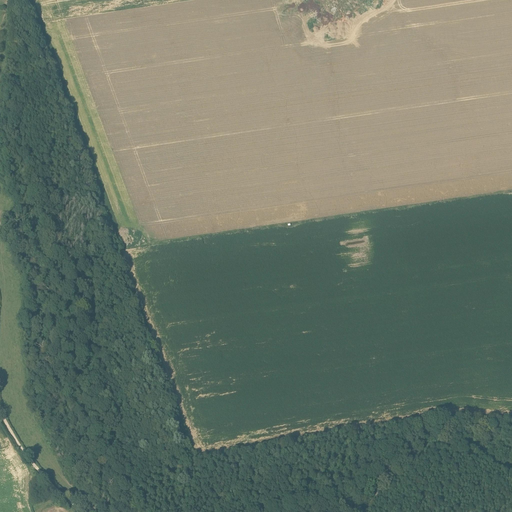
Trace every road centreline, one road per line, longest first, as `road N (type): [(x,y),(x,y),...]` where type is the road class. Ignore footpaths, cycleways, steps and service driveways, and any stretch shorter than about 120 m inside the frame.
road 1 (track): [(362,511),(406,462),(437,444),(460,441),(511,472)]
road 2 (unclassified): [(83,511),(29,459),(0,410)]
